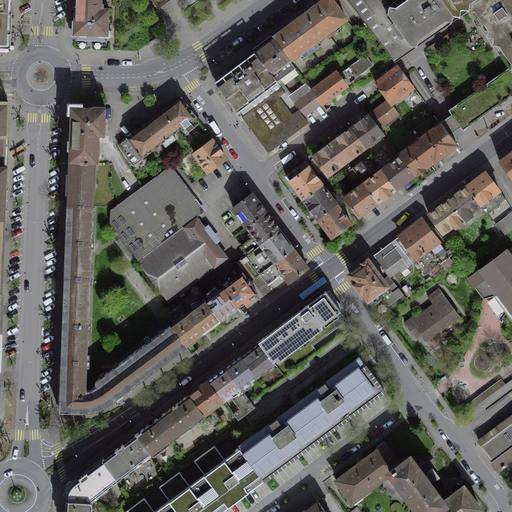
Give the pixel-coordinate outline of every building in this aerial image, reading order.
[(0,0),(0,12),(11,13),(11,0),(0,0)] [(102,0),(74,0),(73,34),(108,36),(109,8),(103,8),(103,3),(102,3),(102,0)] [(324,0),(312,9),(310,10),(327,33),(329,36),(340,27),(338,24),(346,19),(332,0),(324,0)] [(397,0),(389,6),(384,0),(347,0),(395,62),(456,19),(453,15),(454,15),(443,0),(397,0)] [(443,0),(454,15),(453,15),(456,19),(468,10),(469,3),(473,0),(443,0)] [(511,24),(511,0),(473,0),(469,3),(468,10),(489,40),(511,24)] [(292,24),(312,51),(321,44),(318,39),(327,33),(310,10),(308,12),(292,24)] [(0,47),(10,48),(11,13),(0,12),(0,47)] [(312,51),(292,24),(273,38),(289,60),(298,54),(302,58),(312,51)] [(511,24),(489,40),(508,68),(511,73),(511,24)] [(289,60),(273,38),(255,52),(277,82),(281,79),(295,69),(289,60)] [(245,116),(243,118),(253,133),(268,152),(308,122),(303,116),(277,82),(255,52),(214,82),(226,98),(227,97),(238,112),(240,110),(245,116)] [(312,90),(321,104),(346,85),(345,83),(354,77),(357,77),(373,65),(365,54),(349,66),(351,68),(350,72),(342,78),(337,72),(312,90)] [(413,87),(398,66),(375,83),(388,100),(391,104),(413,87)] [(463,130),(511,95),(511,73),(508,68),(486,84),(487,85),(485,86),(483,86),(481,87),(481,90),(479,91),(478,89),(448,110),(451,114),(440,122),(449,135),(460,127),(463,130)] [(292,94),(281,79),(277,82),(303,116),(321,104),(312,90),(306,83),(292,94)] [(180,97),(162,111),(177,131),(183,125),(188,131),(199,122),(180,97)] [(399,114),(391,104),(388,100),(369,114),(380,128),(399,114)] [(70,107),(68,161),(95,162),(96,152),(99,152),(99,140),(96,140),(96,135),(104,136),(105,108),(70,107)] [(162,111),(145,124),(159,144),(177,131),(162,111)] [(384,133),(380,128),(369,114),(350,128),(365,147),(384,133)] [(449,135),(440,122),(417,139),(433,160),(456,144),(449,135)] [(159,144),(145,124),(118,144),(133,164),(159,144)] [(365,147),(350,128),(332,141),(347,161),(365,147)] [(433,160),(417,139),(399,153),(400,155),(415,174),(433,160)] [(225,158),(212,140),(194,154),(207,171),(225,158)] [(347,161),(332,141),(313,155),(328,175),(347,161)] [(389,141),(385,145),(393,156),(398,153),(389,141)] [(511,151),(499,161),(511,177),(511,151)] [(415,174),(400,155),(381,169),(396,189),(415,174)] [(68,161),(66,205),(93,206),(93,190),(95,190),(95,162),(68,161)] [(323,185),(305,161),(286,176),(303,200),(323,185)] [(396,189),(381,169),(373,175),(362,161),(352,168),(358,176),(363,183),(378,202),(396,189)] [(209,207),(175,162),(110,210),(109,223),(138,261),(196,217),(209,207)] [(358,176),(352,168),(346,173),(352,181),(358,176)] [(505,198),(485,171),(466,186),(480,204),(486,213),(505,198)] [(359,216),(378,202),(363,183),(344,197),(359,216)] [(337,203),(323,185),(303,200),(317,218),(337,203)] [(480,204),(466,186),(448,199),(462,218),(480,204)] [(266,211),(252,193),(233,208),(247,226),(266,211)] [(462,218),(448,199),(428,214),(442,233),(462,218)] [(351,222),(337,203),(317,218),(331,237),(351,222)] [(66,205),(65,241),(91,242),(93,206),(66,205)] [(279,230),(266,211),(247,226),(251,231),(247,234),(251,238),(241,246),(247,254),(279,230)] [(511,229),(511,211),(501,219),(510,231),(511,229)] [(214,241),(196,217),(138,261),(168,301),(226,257),(216,244),(217,243),(215,240),(214,241)] [(446,251),(422,219),(400,235),(428,273),(441,262),(446,268),(453,263),(449,256),(454,253),(450,248),(446,251)] [(293,248),(279,230),(247,254),(245,256),(259,274),(293,248)] [(65,241),(63,277),(89,277),(91,242),(65,241)] [(390,243),(374,255),(389,275),(390,276),(400,269),(401,271),(408,266),(390,243)] [(511,246),(506,251),(506,250),(468,278),(483,299),(502,294),(506,299),(505,300),(509,307),(511,311),(511,246)] [(307,267),(293,248),(259,274),(267,285),(282,273),(288,281),(307,267)] [(259,274),(245,256),(237,262),(251,280),(259,274)] [(387,285),(383,280),(368,259),(349,273),(373,305),(382,299),(377,293),(387,285)] [(223,287),(237,307),(256,292),(242,273),(223,287)] [(392,292),(398,287),(390,276),(389,275),(383,280),(387,285),(392,292)] [(63,277),(62,324),(88,324),(89,277),(63,277)] [(387,285),(377,293),(382,299),(387,306),(403,294),(398,287),(392,292),(387,285)] [(205,301),(219,321),(237,307),(223,287),(205,301)] [(459,315),(438,288),(427,296),(434,304),(416,317),(415,315),(405,323),(416,337),(420,334),(425,340),(459,315)] [(325,291),(258,342),(273,361),(339,310),(325,291)] [(204,300),(187,312),(202,333),(219,321),(205,301),(204,300)] [(187,312),(170,326),(185,345),(202,333),(187,312)] [(62,324),(61,359),(87,360),(88,324),(62,324)] [(170,325),(151,339),(167,360),(185,345),(170,326),(170,325)] [(342,334),(287,377),(290,381),(346,339),(342,334)] [(113,367),(129,388),(167,360),(151,339),(113,367)] [(258,342),(241,354),(256,375),(273,361),(258,342)] [(241,354),(224,367),(239,387),(256,375),(241,354)] [(333,427),(384,390),(359,357),(239,445),(240,447),(264,479),(310,444),(311,446),(318,442),(323,439),(329,434),(335,428),(333,427)] [(87,360),(61,359),(59,411),(79,412),(84,411),(85,389),(87,360)] [(109,403),(129,388),(113,367),(95,380),(95,383),(97,385),(90,390),(85,389),(84,411),(93,410),(101,407),(109,403)] [(255,407),(239,387),(224,367),(208,379),(223,399),(231,394),(241,408),(233,413),(238,420),(255,407)] [(501,378),(462,407),(467,413),(505,384),(501,378)] [(223,399),(208,379),(189,394),(204,413),(214,428),(223,421),(212,407),(223,399)] [(204,413),(189,394),(156,418),(171,438),(179,431),(181,434),(198,421),(197,419),(204,413)] [(505,465),(511,459),(511,413),(495,426),(499,431),(480,445),(498,470),(502,467),(503,468),(505,466),(505,465)] [(171,438),(156,418),(136,434),(151,453),(160,446),(162,448),(172,440),(171,438)] [(151,453),(136,434),(102,459),(118,478),(151,453)] [(400,463),(385,443),(336,480),(352,501),(391,472),(390,470),(400,463)] [(186,511),(219,511),(264,479),(240,447),(224,458),(214,445),(194,460),(202,470),(187,482),(179,471),(164,482),(186,511)] [(444,500),(410,455),(400,463),(390,470),(391,472),(420,511),(431,511),(445,502),(444,500)] [(118,478),(102,459),(69,484),(67,487),(66,490),(65,494),(65,498),(90,500),(118,478)] [(186,511),(164,482),(159,486),(167,496),(152,507),(144,497),(124,511),(186,511)] [(464,486),(444,500),(445,502),(431,511),(472,511),(479,507),(464,486)] [(90,500),(65,498),(64,511),(91,511),(92,502),(90,500)] [(325,511),(318,501),(302,511),(325,511)]
